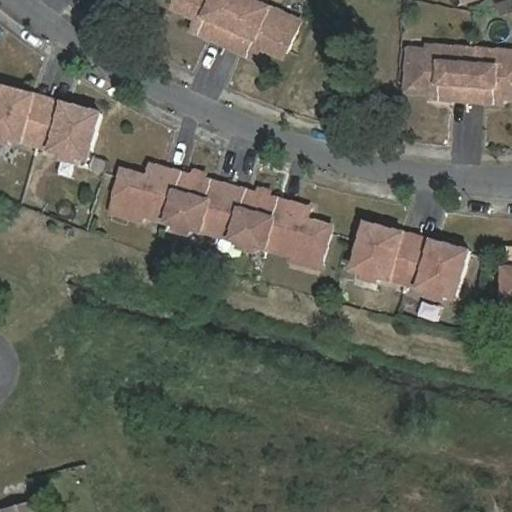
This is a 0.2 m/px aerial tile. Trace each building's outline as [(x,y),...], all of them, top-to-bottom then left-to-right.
[(245,0),(179,0),(178,4),(203,15),(196,31),(226,44),(245,0)] [(256,0),(245,0),(226,44),(256,58),(263,42),(289,53),(303,20),(256,0)] [(468,100),(472,48),(429,45),(428,55),(410,54),(408,86),(433,88),(432,98),(468,100)] [(511,51),(472,48),(468,100),(504,102),(505,93),(511,93),(511,51)] [(0,135),(25,142),(26,137),(41,141),(49,109),(34,106),(37,96),(1,87),(0,88),(0,135)] [(49,109),(41,141),(56,145),(55,150),(91,159),(103,114),(67,104),(64,113),(49,109)] [(171,222),(183,174),(154,166),(149,182),(124,176),(115,208),(171,222)] [(183,174),(171,222),(220,235),(232,187),(183,174)] [(220,235),(269,248),(281,200),(232,187),(220,235)] [(269,248),(325,262),(333,230),(307,223),(311,207),(281,200),(269,248)] [(394,279),(395,275),(410,279),(418,247),(403,243),(406,234),(369,224),(357,270),(394,279)] [(418,247),(410,279),(425,282),(424,287),(460,297),(472,251),(436,242),(433,251),(418,247)] [(7,511),(47,511),(45,502),(7,511)]
